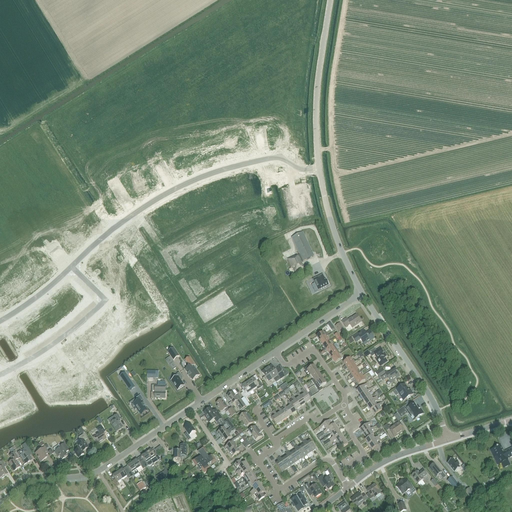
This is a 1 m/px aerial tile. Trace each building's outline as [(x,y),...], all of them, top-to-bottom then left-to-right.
[(245,141),(239,142),(242,152),(246,151),(247,155),(249,155),(248,151),(247,151),(245,141)] [(220,149),(215,151),(218,161),(223,159),(221,152),(224,151),(222,145),(219,146),(220,149)] [(209,149),(205,150),(207,156),(210,155),(213,163),(218,161),(215,151),(215,150),(210,152),(209,149)] [(198,155),(192,158),(196,168),(202,165),(201,163),(204,161),(202,156),(199,157),(198,155)] [(184,162),(179,164),(184,174),(189,172),(186,165),(189,164),(186,158),(183,159),(184,162)] [(173,164),(170,165),(173,171),(175,170),(178,176),(184,174),(179,164),(174,166),(173,164)] [(256,174),(251,175),(253,185),(259,184),(256,174)] [(155,178),(150,181),(155,189),(160,186),(155,178)] [(150,181),(145,184),(151,192),(155,189),(150,181)] [(145,184),(141,186),(146,195),(151,192),(145,184)] [(222,185),(215,187),(219,198),(225,196),(225,194),(228,193),(226,187),(223,188),(222,185)] [(141,186),(136,189),(141,198),(142,198),(146,195),(141,186)] [(136,189),(131,192),(137,201),(141,198),(136,189)] [(204,194),(201,195),(204,201),(207,200),(207,201),(214,199),(209,189),(203,191),(204,194)] [(194,195),(189,197),(194,207),(198,205),(200,207),(203,206),(200,200),(197,201),(194,195)] [(189,197),(184,200),(187,207),(184,208),(187,214),(190,212),(189,209),(194,207),(189,197)] [(110,205),(106,208),(113,216),(117,213),(113,207),(115,205),(111,200),(108,202),(110,205)] [(174,203),(170,206),(175,215),(180,212),(174,203)] [(170,206),(165,209),(170,218),(175,215),(170,206)] [(100,209),(97,211),(101,216),(104,214),(109,220),(113,216),(106,208),(102,211),(100,209)] [(165,209),(160,212),(166,220),(170,218),(165,209)] [(160,212),(156,214),(156,215),(161,223),(166,220),(160,212)] [(156,215),(151,218),(156,226),(161,223),(156,215)] [(224,230),(221,232),(224,237),(227,235),(229,238),(235,234),(229,225),(223,228),(224,230)] [(215,234),(211,237),(217,246),(221,243),(217,237),(220,235),(217,230),(214,232),(215,234)] [(73,237),(69,240),(76,248),(80,244),(75,239),(78,237),(73,232),(71,235),(73,237)] [(291,268),(292,267),(295,273),(304,269),(301,263),(314,256),(303,232),(291,238),(299,255),(295,257),(295,256),(287,260),(291,268)] [(128,234),(124,238),(130,246),(135,243),(136,245),(139,243),(135,238),(133,240),(128,234)] [(205,237),(202,239),(205,244),(208,243),(212,249),(217,246),(211,237),(206,240),(205,237)] [(124,238),(119,241),(124,247),(121,249),(125,254),(128,252),(126,249),(130,246),(124,238)] [(63,242),(60,244),(65,249),(67,247),(72,252),(76,248),(69,240),(65,244),(63,242)] [(199,245),(194,248),(200,257),(205,254),(201,248),(204,246),(200,241),(197,243),(199,245)] [(188,248),(185,250),(189,255),(191,254),(195,260),(200,257),(194,248),(190,251),(188,248)] [(181,254),(175,258),(181,267),(187,264),(185,261),(188,259),(185,254),(182,256),(181,254)] [(235,256),(230,259),(235,267),(239,264),(235,256)] [(48,259),(44,262),(44,263),(50,270),(51,270),(55,267),(48,259)] [(230,259),(225,262),(230,270),(235,267),(230,259)] [(225,262),(221,265),(225,273),(230,270),(225,262)] [(44,263),(40,266),(46,274),(50,271),(52,274),(54,272),(51,270),(50,270),(44,263)] [(93,263),(87,269),(90,272),(88,274),(95,282),(100,277),(98,275),(102,271),(93,263)] [(140,263),(132,268),(135,273),(144,268),(140,263)] [(221,265),(216,268),(221,276),(225,273),(221,265)] [(40,266),(35,270),(42,277),(41,278),(44,281),(46,280),(43,277),(46,274),(40,266)] [(144,268),(135,273),(138,278),(146,272),(144,268)] [(216,268),(211,271),(216,278),(221,276),(216,268)] [(35,270),(31,273),(38,281),(41,278),(42,277),(35,270)] [(211,271),(207,274),(212,281),(216,278),(211,271)] [(146,272),(138,278),(141,282),(149,277),(146,272)] [(207,274),(202,276),(207,284),(212,281),(207,274)] [(323,275),(313,280),(318,291),(329,286),(326,280),(326,281),(325,278),(324,278),(323,275)] [(202,276),(198,279),(203,287),(207,284),(202,276)] [(251,276),(246,279),(250,285),(255,282),(251,276)] [(149,277),(141,282),(144,287),(152,281),(149,277)] [(23,283),(21,285),(24,290),(27,289),(29,291),(34,287),(28,278),(22,282),(23,283)] [(198,279),(193,282),(198,290),(203,287),(198,279)] [(246,279),(241,282),(245,288),(250,285),(246,279)] [(152,281),(144,287),(147,291),(155,286),(152,281)] [(241,282),(236,285),(240,291),(245,288),(241,282)] [(255,282),(250,285),(254,292),(259,288),(255,282)] [(71,284),(67,288),(74,295),(78,292),(71,284)] [(10,292),(10,293),(16,301),(20,298),(16,292),(19,290),(15,285),(12,287),(14,290),(10,292)] [(236,285),(231,288),(235,295),(240,291),(236,285)] [(250,285),(245,288),(249,295),(254,292),(250,285)] [(67,288),(63,291),(70,299),(74,295),(67,288)] [(245,288),(240,291),(244,298),(249,295),(245,288)] [(63,291),(59,295),(66,302),(70,299),(63,291)] [(240,291),(235,295),(239,301),(244,298),(240,291)] [(4,293),(1,295),(4,300),(7,299),(11,305),(16,302),(16,301),(10,293),(10,292),(5,295),(4,293)] [(59,295),(55,299),(62,306),(66,302),(59,295)] [(49,304),(44,307),(51,316),(55,312),(57,315),(60,312),(56,307),(53,309),(49,304)] [(264,304),(260,307),(264,315),(269,312),(264,304)] [(44,307),(40,310),(44,316),(42,318),(46,323),(48,321),(47,319),(51,316),(44,307)] [(260,307),(255,310),(260,318),(264,315),(260,307)] [(120,315),(117,317),(121,322),(124,320),(126,322),(131,317),(124,309),(119,314),(120,315)] [(255,310),(250,313),(255,320),(260,318),(255,310)] [(250,313),(246,316),(251,323),(255,320),(250,313)] [(32,315),(28,318),(34,327),(38,324),(40,327),(43,325),(39,319),(36,321),(32,315)] [(246,316),(241,318),(246,326),(251,323),(246,316)] [(352,328),(361,322),(356,316),(348,322),(346,319),(342,322),(346,328),(350,325),(352,328)] [(28,318),(23,322),(27,327),(24,329),(28,334),(31,333),(29,330),(34,327),(28,318)] [(241,318),(237,321),(242,329),(246,326),(241,318)] [(113,320),(109,323),(116,331),(120,327),(113,320)] [(237,321),(232,324),(237,332),(242,329),(237,321)] [(109,323),(105,327),(112,335),(116,331),(109,323)] [(232,324),(228,327),(232,335),(237,332),(232,324)] [(344,329),(340,324),(335,327),(339,333),(344,329)] [(105,327),(101,331),(108,338),(112,335),(105,327)] [(228,327),(223,330),(228,338),(232,335),(228,327)] [(13,329),(10,331),(13,336),(11,337),(13,341),(15,340),(16,341),(22,337),(21,336),(23,334),(20,328),(17,330),(16,328),(13,330),(13,329)] [(101,331),(97,334),(104,342),(108,338),(101,331)] [(371,333),(370,333),(369,331),(366,334),(364,331),(353,338),(356,342),(360,340),(364,345),(374,339),(373,337),(373,336),(371,333)] [(320,341),(326,337),(328,336),(326,332),(324,332),(317,337),(320,341)] [(97,334),(93,338),(100,346),(104,342),(97,334)] [(75,337),(69,342),(73,346),(79,342),(75,337)] [(323,346),(329,342),(326,337),(320,341),(323,346)] [(93,338),(89,342),(96,349),(100,346),(93,338)] [(332,346),(334,345),(331,341),(329,342),(323,346),(326,350),(332,346)] [(69,342),(63,346),(67,351),(73,346),(69,342)] [(79,342),(73,346),(76,351),(82,347),(79,342)] [(329,355),(337,350),(334,345),(332,346),(326,350),(321,353),(323,355),(326,353),(325,353),(327,352),(329,355)] [(73,346),(67,351),(70,355),(76,351),(73,346)] [(82,347),(76,351),(79,356),(85,351),(82,347)] [(174,348),(168,352),(173,360),(179,357),(174,348)] [(368,351),(363,355),(366,358),(370,355),(372,357),(374,355),(379,362),(377,363),(380,367),(388,362),(385,357),(386,356),(381,348),(376,351),(374,348),(369,352),(368,351)] [(338,355),(339,354),(340,354),(337,350),(329,355),(332,360),(338,355)] [(76,351),(70,355),(73,360),(79,356),(76,351)] [(85,351),(79,356),(83,360),(89,356),(85,351)] [(341,360),(342,359),(339,354),(338,355),(332,360),(335,364),(341,360)] [(79,356),(73,360),(77,365),(83,360),(79,356)] [(189,367),(185,370),(192,381),(200,376),(193,366),(195,365),(190,358),(185,361),(189,367)] [(343,369),(353,363),(350,358),(343,363),(345,366),(342,368),(343,369)] [(356,367),(354,364),(353,363),(343,369),(344,371),(347,369),(349,372),(356,367)] [(54,369),(51,371),(55,376),(57,374),(59,377),(65,373),(58,364),(53,368),(54,369)] [(314,366),(311,368),(309,365),(304,369),(306,372),(307,371),(310,375),(317,371),(314,366)] [(271,366),(267,369),(275,383),(276,383),(284,378),(280,371),(276,374),(271,366)] [(349,378),(359,372),(356,367),(349,372),(351,375),(349,377),(349,378)] [(272,385),(275,383),(267,369),(262,373),(267,379),(264,381),(269,388),(273,385),(272,385)] [(399,376),(397,373),(397,372),(396,372),(395,370),(388,375),(386,372),(384,373),(382,369),(376,373),(378,377),(380,376),(383,380),(387,378),(389,381),(387,383),(386,384),(387,386),(389,386),(390,385),(391,383),(391,384),(394,381),(394,380),(399,376)] [(313,379),(320,375),(317,371),(310,375),(313,379)] [(355,381),(362,377),(359,372),(349,378),(350,380),(353,378),(355,381)] [(44,374),(38,378),(45,387),(48,384),(50,382),(48,380),(51,378),(47,373),(45,375),(44,374)] [(125,373),(119,376),(129,391),(135,387),(125,373)] [(178,377),(171,381),(177,391),(184,386),(180,380),(183,378),(179,373),(176,375),(178,377)] [(320,375),(313,379),(311,381),(314,385),(316,384),(323,379),(320,375)] [(358,386),(365,381),(362,377),(355,381),(357,384),(355,386),(355,387),(358,386)] [(257,390),(262,387),(258,380),(255,382),(253,379),(247,382),(253,390),(256,388),(257,390)] [(314,385),(319,392),(323,390),(321,387),(326,384),(323,379),(316,384),(314,385)] [(151,393),(151,400),(155,400),(155,398),(165,399),(165,385),(166,382),(158,382),(157,386),(155,386),(155,393),(152,393),(151,393)] [(250,393),(253,390),(247,382),(242,386),(244,389),(241,391),(243,393),(241,394),(243,398),(245,397),(246,398),(251,394),(250,393)] [(367,391),(365,388),(368,385),(367,384),(357,391),(360,396),(367,391)] [(396,390),(393,392),(396,396),(399,394),(400,393),(405,400),(414,394),(411,390),(409,391),(405,384),(396,390)] [(11,392),(8,393),(11,399),(14,398),(15,400),(21,398),(16,388),(10,390),(11,392)] [(363,401),(370,396),(368,393),(372,390),(370,388),(367,391),(360,396),(363,401)] [(305,404),(310,400),(303,389),(301,391),(304,395),(301,397),(305,404)] [(233,393),(227,396),(231,402),(228,403),(230,405),(232,404),(237,401),(242,409),(245,407),(238,396),(236,397),(233,393)] [(305,404),(301,397),(298,393),(296,394),(299,398),(295,400),(300,407),(305,404)] [(138,402),(134,405),(137,409),(141,415),(147,411),(148,412),(148,411),(141,401),(143,400),(140,395),(136,398),(138,402)] [(300,407),(295,400),(293,396),(291,397),(294,402),(290,404),(295,411),(300,407)] [(367,406),(377,399),(376,397),(372,399),(370,396),(363,401),(367,406)] [(371,410),(377,406),(375,403),(378,400),(377,399),(367,406),(370,411),(371,410)] [(222,400),(216,404),(218,406),(217,407),(220,412),(222,411),(222,412),(224,410),(226,413),(228,411),(231,416),(229,417),(228,417),(229,419),(235,415),(235,414),(231,409),(229,410),(227,408),(228,408),(226,406),(222,400)] [(295,411),(290,404),(289,402),(287,403),(290,406),(286,408),(291,415),(296,412),(295,411)] [(379,407),(383,404),(382,402),(377,406),(371,410),(375,415),(382,410),(379,407)] [(415,403),(405,410),(409,414),(410,414),(412,417),(411,417),(413,421),(424,413),(421,409),(420,409),(419,409),(415,403)] [(291,415),(286,408),(284,405),(282,406),(283,407),(280,410),(282,412),(286,419),(291,415)] [(282,412),(280,410),(279,407),(277,409),(280,413),(277,415),(281,422),(286,419),(282,412)] [(210,409),(203,413),(207,419),(206,419),(209,423),(214,419),(217,423),(220,427),(225,424),(222,419),(217,413),(216,410),(213,412),(210,409)] [(281,422),(277,415),(274,411),(272,412),(275,416),(271,419),(276,426),(281,422)] [(243,423),(250,418),(247,413),(239,418),(243,423)] [(113,416),(108,420),(111,423),(117,432),(123,428),(118,421),(120,420),(117,415),(114,417),(113,416)] [(246,428),(254,423),(250,418),(243,423),(246,428)] [(326,430),(333,425),(329,420),(319,427),(320,429),(324,427),(326,430)] [(399,434),(404,430),(397,420),(395,422),(397,424),(394,426),(399,434)] [(370,429),(368,426),(371,424),(370,422),(360,429),(363,434),(370,429)] [(188,436),(195,431),(190,424),(183,429),(186,433),(184,435),(188,441),(191,439),(188,436)] [(331,434),(337,429),(334,424),(333,425),(326,430),(324,431),(325,433),(328,431),(331,434)] [(390,426),(389,426),(387,427),(386,425),(384,427),(387,431),(389,430),(394,437),(399,434),(394,426),(391,428),(390,426)] [(98,445),(106,439),(102,434),(105,432),(101,426),(96,429),(99,434),(93,438),(98,445)] [(252,437),(259,432),(256,427),(249,431),(252,437)] [(367,439),(372,436),(373,435),(371,431),(375,429),(374,427),(370,429),(363,434),(366,439),(367,439)] [(229,429),(226,431),(224,428),(217,433),(220,438),(230,432),(229,429)] [(330,442),(341,435),(337,429),(331,434),(333,438),(329,440),(330,442)] [(231,438),(229,435),(231,433),(230,432),(220,438),(224,443),(231,438)] [(256,442),(263,437),(259,432),(252,437),(256,442)] [(79,448),(74,452),(76,455),(77,455),(79,458),(84,454),(82,452),(88,448),(85,443),(84,441),(87,439),(86,439),(88,438),(86,434),(83,435),(78,438),(79,440),(75,443),(79,448)] [(341,435),(330,442),(332,443),(335,441),(337,444),(344,440),(341,435)] [(368,445),(379,438),(378,436),(374,439),(372,436),(367,439),(366,439),(365,440),(368,445)] [(373,449),(378,445),(376,442),(380,440),(379,438),(368,445),(372,450),(373,449)] [(311,452),(315,449),(310,441),(307,443),(305,440),(303,441),(311,452)] [(337,452),(348,445),(344,440),(337,444),(340,448),(336,450),(337,452)] [(307,455),(311,452),(303,441),(302,442),(304,445),(301,447),(307,455)] [(225,448),(224,448),(226,451),(227,450),(228,453),(235,448),(237,447),(235,445),(234,446),(232,443),(225,448)] [(65,453),(69,450),(64,444),(60,447),(59,446),(58,446),(54,449),(53,450),(55,452),(54,452),(57,457),(59,456),(61,460),(67,456),(65,453)] [(377,455),(387,447),(386,445),(382,448),(380,444),(378,445),(373,449),(377,455)] [(24,450),(18,454),(20,456),(25,465),(32,460),(28,454),(30,452),(25,445),(22,446),(24,450)] [(180,445),(180,451),(175,451),(175,458),(174,459),(173,461),(174,463),(179,463),(180,462),(180,460),(180,459),(181,459),(181,456),(187,457),(187,445),(180,445)] [(307,455),(301,447),(299,449),(297,445),(295,446),(303,458),(307,455)] [(507,459),(511,456),(511,448),(504,452),(500,445),(493,449),(500,464),(508,460),(507,459)] [(298,461),(303,458),(295,446),(293,447),(296,451),(293,453),(298,461)] [(45,456),(48,454),(44,448),(35,454),(40,462),(47,458),(45,456)] [(232,458),(239,453),(235,448),(228,453),(232,458)] [(156,453),(156,452),(153,454),(151,450),(146,454),(152,463),(153,464),(160,459),(156,453)] [(204,450),(199,453),(204,461),(208,458),(206,454),(207,454),(204,450)] [(298,461),(293,453),(290,454),(288,451),(286,452),(294,464),(298,461)] [(290,467),(294,464),(286,452),(285,453),(287,456),(284,458),(290,467)] [(14,472),(20,468),(16,461),(18,459),(14,453),(12,455),(10,456),(12,461),(9,463),(14,472)] [(152,464),(152,463),(146,454),(141,457),(144,460),(141,462),(145,468),(148,466),(149,466),(150,466),(151,465),(152,465),(152,464)] [(212,464),(216,461),(212,456),(208,458),(204,461),(207,466),(211,463),(212,464)] [(200,464),(204,461),(201,457),(197,459),(197,458),(193,461),(196,467),(197,466),(200,464)] [(290,467),(284,458),(282,460),(280,457),(278,458),(286,469),(290,467)] [(281,472),(286,469),(278,458),(276,459),(279,462),(276,464),(281,472)] [(457,461),(455,462),(453,459),(447,464),(454,473),(460,468),(458,466),(460,465),(457,461)] [(136,460),(132,463),(137,470),(138,473),(143,470),(145,468),(141,462),(139,464),(136,460)] [(243,464),(241,462),(241,460),(234,465),(237,468),(238,467),(240,469),(236,472),(238,474),(249,467),(245,462),(243,464)] [(209,469),(207,466),(204,461),(200,464),(197,466),(200,471),(202,470),(204,473),(209,469)] [(129,468),(126,470),(131,477),(134,476),(139,473),(138,473),(137,470),(132,463),(127,466),(129,468)] [(429,469),(436,477),(440,475),(443,479),(446,477),(442,472),(441,473),(435,464),(429,469)] [(250,473),(252,472),(249,467),(238,474),(239,476),(243,474),(245,477),(250,473)] [(122,470),(117,473),(122,480),(127,477),(128,479),(131,477),(126,470),(123,472),(122,470)] [(423,478),(427,475),(423,470),(419,473),(417,472),(411,476),(418,484),(424,480),(423,478)] [(162,477),(165,480),(174,479),(169,472),(162,477)] [(118,483),(122,480),(117,473),(113,476),(115,480),(113,482),(117,487),(119,485),(118,483)] [(254,478),(250,473),(245,477),(243,477),(243,478),(242,479),(244,482),(242,484),(242,483),(239,485),(240,487),(254,478)] [(331,481),(333,479),(330,475),(327,477),(328,478),(325,480),(323,476),(318,479),(322,485),(324,484),(328,491),(334,487),(331,481)] [(447,481),(455,490),(460,487),(452,477),(447,481)] [(257,483),(254,478),(240,487),(242,489),(245,487),(244,487),(248,485),(250,488),(251,487),(257,483)] [(399,484),(396,487),(403,495),(405,493),(406,493),(410,490),(413,494),(416,492),(406,479),(403,481),(399,484)] [(250,495),(262,487),(258,482),(257,483),(251,487),(254,490),(249,493),(250,495)] [(422,482),(418,485),(426,494),(429,491),(422,482)] [(143,483),(137,487),(140,491),(146,488),(143,483)] [(308,485),(306,486),(304,483),(302,484),(308,494),(311,492),(315,499),(321,495),(316,485),(310,489),(308,485)] [(381,494),(379,491),(374,484),(366,490),(369,493),(366,495),(370,500),(373,497),(374,498),(381,494)] [(262,487),(250,495),(252,497),(254,495),(256,498),(256,499),(258,502),(264,498),(264,497),(266,495),(265,493),(265,492),(262,487)] [(470,489),(465,492),(472,502),(477,498),(470,489)] [(361,504),(367,499),(364,494),(361,496),(358,493),(355,495),(356,496),(351,500),(355,506),(360,503),(361,504)] [(301,494),(296,497),(302,508),(303,507),(308,505),(306,502),(307,501),(304,496),(303,497),(301,494)] [(296,497),(291,501),(293,504),(295,507),(297,511),(302,508),(296,497)] [(347,511),(350,510),(349,508),(345,502),(337,507),(340,511),(347,511)]
